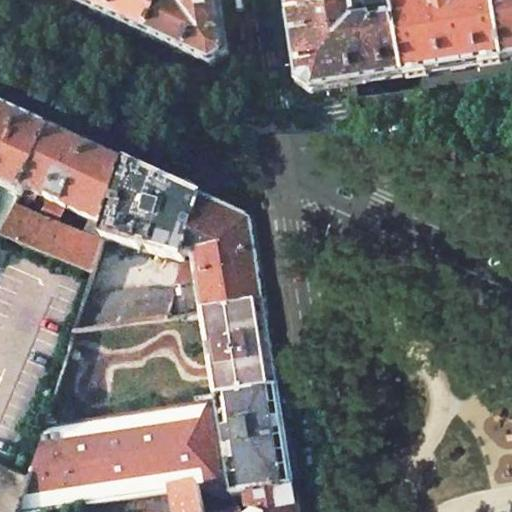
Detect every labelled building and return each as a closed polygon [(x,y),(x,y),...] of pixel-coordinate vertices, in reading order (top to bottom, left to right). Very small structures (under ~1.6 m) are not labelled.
[(81,0),(79,5),(147,37),(162,0),(81,0)] [(220,0),(180,0),(179,2),(173,0),(162,0),(147,37),(213,68),(229,55),(220,0)] [(287,0),(290,17),(393,1),(392,0),(287,0)] [(392,0),(393,1),(406,78),(504,62),(494,0),(392,0)] [(511,0),(494,0),(504,62),(511,61),(511,0)] [(300,81),(316,93),(331,90),(406,78),(393,1),(290,17),(300,81)] [(53,131),(0,106),(0,187),(2,188),(21,197),(53,131)] [(106,240),(129,166),(53,131),(21,197),(1,238),(5,239),(95,274),(106,240)] [(204,201),(129,166),(106,240),(187,264),(204,201)] [(21,197),(2,188),(0,192),(0,237),(1,238),(21,197)] [(204,201),(187,264),(179,290),(170,321),(204,316),(268,306),(256,226),(255,224),(204,201)] [(179,290),(86,303),(77,335),(170,321),(179,290)] [(268,306),(204,316),(218,401),(221,401),(282,391),(268,306)] [(218,401),(48,428),(32,478),(22,511),(44,511),(92,504),(174,491),(200,487),(226,501),(247,497),(298,490),(282,391),(221,401),(218,401)] [(0,511),(22,511),(32,478),(12,470),(0,465),(0,511)] [(205,511),(200,487),(174,491),(178,511),(205,511)] [(301,511),(298,490),(247,497),(250,511),(301,511)]
